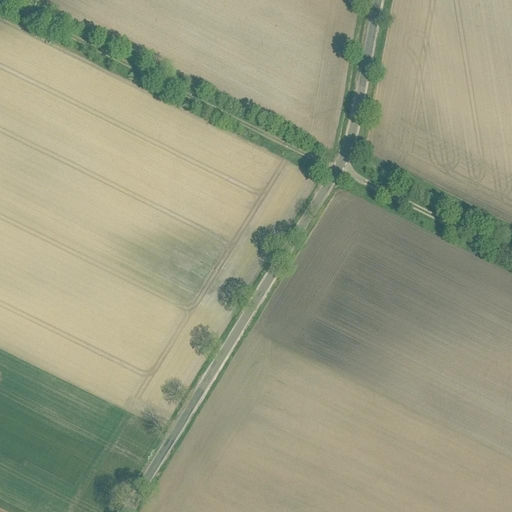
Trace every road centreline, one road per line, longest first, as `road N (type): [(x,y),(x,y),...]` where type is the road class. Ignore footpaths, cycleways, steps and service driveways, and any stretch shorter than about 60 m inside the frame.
road 1 (tertiary): [(129,511),(339,171),(373,0)]
road 2 (track): [(0,1),(511,257)]
